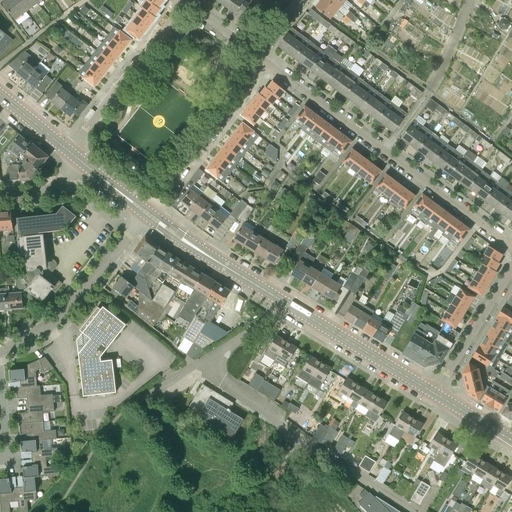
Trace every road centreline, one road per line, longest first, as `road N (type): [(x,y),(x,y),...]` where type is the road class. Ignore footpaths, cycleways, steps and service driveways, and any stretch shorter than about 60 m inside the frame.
road 1 (unclassified): [(418,511),(300,435),(217,371),(207,353)]
road 2 (residential): [(143,210),(77,290),(33,332),(0,350)]
road 3 (residential): [(68,150),(184,1)]
road 4 (tertiary): [(434,393),(285,301)]
road 5 (tertiary): [(285,301),(143,210)]
road 6 (residential): [(511,247),(386,150)]
road 7 (residential): [(386,150),(265,60)]
road 8 (residential): [(176,178),(265,60)]
road 9 (residential): [(434,393),(511,271)]
road 10 (track): [(56,511),(106,428),(140,398)]
